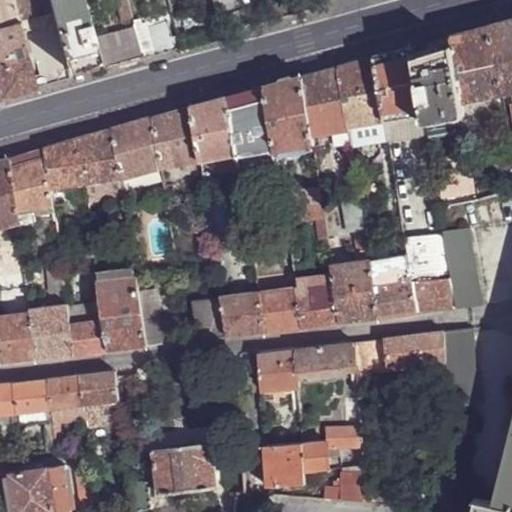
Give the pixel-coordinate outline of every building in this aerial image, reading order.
[(0,0),(0,26),(21,19),(16,0),(0,0)] [(60,81),(73,78),(71,67),(52,0),(16,0),(21,19),(31,56),(38,55),(46,86),(60,81)] [(86,63),(104,58),(99,36),(89,0),(52,0),(71,67),(86,63)] [(124,20),(134,17),(129,0),(119,0),(118,0),(124,20)] [(253,0),(214,0),(219,17),(256,7),(253,0)] [(511,17),(510,18),(491,23),(503,93),(511,91),(511,17)] [(170,20),(149,26),(148,22),(145,23),(143,18),(135,20),(145,58),(167,52),(178,49),(170,20)] [(23,92),(39,88),(31,56),(21,19),(0,26),(0,93),(1,99),(23,92)] [(465,31),(452,34),(454,42),(463,100),(503,93),(491,23),(465,31)] [(128,62),(139,60),(131,28),(99,36),(104,58),(107,69),(128,62)] [(432,49),(414,54),(423,115),(424,121),(465,114),(463,100),(454,42),(432,49)] [(392,51),(376,56),(386,121),(423,115),(414,54),(412,45),(392,51)] [(353,62),(339,66),(348,127),(386,121),(376,56),(353,62)] [(317,72),(301,76),(311,135),(349,130),(348,127),(339,66),(317,72)] [(278,82),(265,86),(275,150),(312,144),(311,135),(301,76),(278,82)] [(245,92),(229,96),(239,169),(277,162),(275,150),(265,86),(245,92)] [(240,176),(239,169),(229,96),(205,103),(192,107),(200,161),(219,158),(222,179),(240,176)] [(168,113),(153,117),(161,169),(200,161),(192,107),(168,113)] [(424,121),(423,115),(386,121),(388,136),(425,131),(424,121)] [(133,123),(114,128),(121,176),(161,169),(153,117),(133,123)] [(386,121),(348,127),(349,130),(351,143),(388,136),(386,121)] [(86,199),(124,193),(121,176),(114,128),(90,135),(76,139),(84,183),(86,199)] [(58,144),(45,147),(51,188),(84,183),(76,139),(58,144)] [(35,221),(34,215),(55,212),(51,188),(45,147),(26,154),(9,159),(19,223),(35,221)] [(0,161),(0,290),(28,286),(19,223),(9,159),(0,161)] [(472,163),(442,169),(448,203),(477,196),(472,163)] [(161,169),(121,176),(124,193),(150,188),(164,186),(161,169)] [(167,206),(164,186),(150,188),(153,207),(167,206)] [(360,199),(349,201),(357,251),(368,250),(360,199)] [(286,222),(314,219),(318,253),(330,252),(322,204),(284,208),(286,222)] [(445,232),(451,278),(455,309),(481,306),(470,228),(445,232)] [(451,278),(444,235),(409,239),(417,282),(451,278)] [(407,257),(370,262),(372,272),(409,268),(407,257)] [(369,259),(332,264),(333,272),(342,323),(360,320),(378,318),(372,272),(370,262),(369,259)] [(66,291),(62,263),(50,264),(53,293),(66,291)] [(409,268),(372,272),(378,318),(399,315),(417,313),(412,283),(409,268)] [(296,287),(303,327),(325,325),(342,323),(333,272),(295,278),(296,287)] [(136,277),(99,281),(102,300),(109,350),(131,347),(146,346),(143,322),(138,292),(136,277)] [(455,309),(451,278),(417,282),(412,283),(417,313),(455,309)] [(296,287),(259,292),(265,332),(286,329),(303,327),(296,287)] [(155,290),(138,292),(143,322),(160,319),(155,290)] [(259,292),(221,297),(228,336),(249,334),(265,332),(259,292)] [(228,336),(221,297),(193,300),(199,340),(228,336)] [(109,350),(102,300),(95,301),(97,321),(71,323),(75,354),(93,352),(109,350)] [(95,301),(68,305),(71,323),(97,321),(95,301)] [(68,303),(30,306),(31,311),(38,358),(75,354),(71,323),(68,305),(68,303)] [(31,311),(0,315),(0,334),(4,362),(24,360),(38,358),(31,311)] [(160,319),(143,322),(146,346),(171,343),(168,319),(160,319)] [(459,330),(445,332),(446,362),(448,406),(476,405),(474,329),(459,330)] [(404,336),(356,342),(357,365),(358,367),(386,364),(386,369),(446,362),(445,332),(404,336)] [(357,365),(356,342),(323,346),(297,349),(299,372),(306,371),(308,382),(342,378),(342,367),(357,365)] [(261,390),(300,387),(299,372),(297,349),(278,351),(259,354),(261,390)] [(81,375),(85,404),(117,400),(114,371),(96,373),(81,375)] [(87,422),(85,404),(81,375),(69,377),(50,379),(53,408),(56,426),(87,422)] [(19,412),(53,408),(50,379),(32,381),(15,383),(19,412)] [(0,414),(1,414),(1,423),(20,420),(19,412),(15,383),(0,384),(0,414)] [(358,428),(362,428),(359,399),(346,399),(348,428),(328,429),(327,442),(328,450),(359,448),(358,428)] [(511,428),(493,503),(511,507),(511,428)] [(306,474),(328,471),(328,450),(327,442),(304,444),(306,474)] [(216,487),(211,443),(153,450),(158,494),(216,487)] [(306,485),(306,474),(304,444),(302,444),(265,446),(266,460),(268,487),(306,485)] [(74,447),(81,511),(96,511),(89,445),(74,447)] [(0,460),(0,472),(3,472),(9,464),(8,459),(0,460)] [(17,511),(71,511),(66,465),(11,473),(17,511)] [(247,493),(245,472),(228,473),(230,495),(237,495),(247,493)] [(326,500),(366,503),(365,489),(364,472),(344,474),(343,488),(327,488),(326,500)] [(150,511),(150,508),(147,482),(127,484),(129,511),(130,511),(129,511),(150,511)] [(366,503),(393,505),(392,487),(377,486),(377,488),(365,489),(366,503)] [(511,511),(511,507),(493,503),(473,498),(470,511),(471,511),(511,511)]
